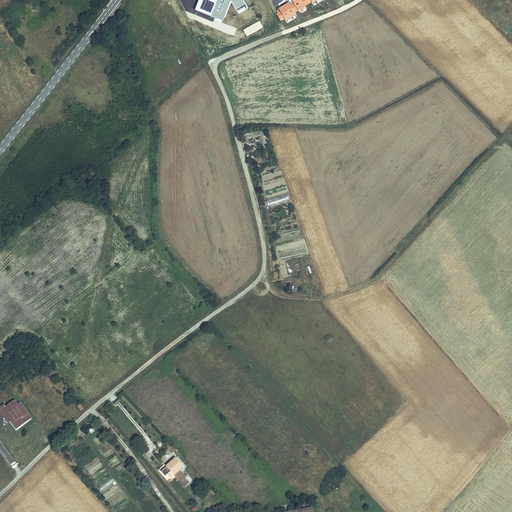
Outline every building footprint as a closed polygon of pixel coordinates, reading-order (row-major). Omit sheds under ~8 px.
[(242,0),(199,0),(196,11),(223,22),(231,2),(238,13),(247,8),(242,0)] [(280,11),(276,13),(281,21),(285,19),(286,21),(296,15),(295,13),(298,12),(299,13),(307,8),(306,7),(312,3),(313,4),(319,0),(291,0),(291,1),(293,3),(290,5),(288,1),(278,8),(280,11)] [(92,181),(97,177),(92,170),(86,175),(92,181)] [(287,193),(266,200),(269,207),(289,200),(287,193)] [(0,411),(5,419),(7,418),(17,431),(22,428),(20,425),(30,417),(20,404),(18,405),(16,402),(7,409),(5,406),(0,409),(0,411)] [(168,464),(175,473),(185,465),(178,456),(168,464)] [(165,476),(170,471),(165,466),(160,471),(165,476)] [(177,476),(186,485),(191,481),(184,471),(177,476)] [(99,488),(103,492),(114,480),(110,477),(99,488)]
